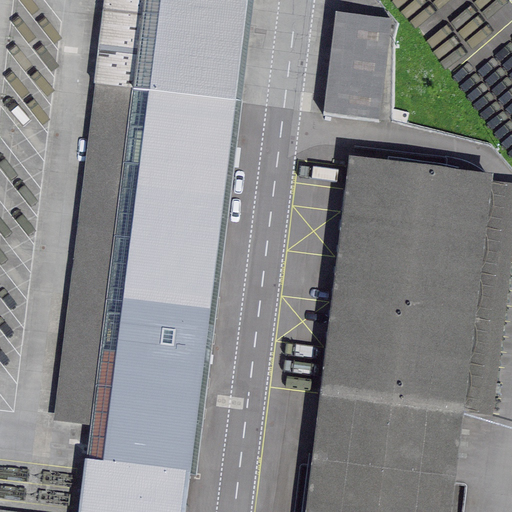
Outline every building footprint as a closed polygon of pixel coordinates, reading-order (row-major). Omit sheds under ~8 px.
[(236,102),(248,0),(105,0),(96,85),(99,85),(59,412),(93,416),(81,511),(184,511),(189,474),(194,475),(239,103),(236,102)] [(381,0),(396,16),(414,0),(381,0)] [(416,44),(393,50),(393,121),(490,145),(505,163),(511,156),(511,13),(500,0),(459,0),(412,41),(416,44)] [(323,116),(379,123),(391,20),(336,14),(323,116)] [(353,162),(309,511),(448,511),(461,411),(493,415),(511,261),(511,186),(489,184),(489,178),(353,162)]
